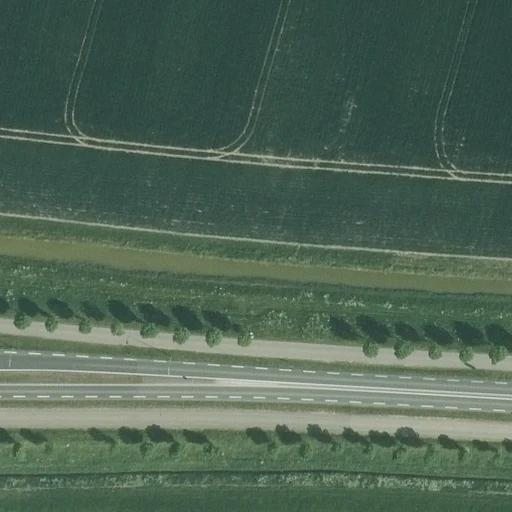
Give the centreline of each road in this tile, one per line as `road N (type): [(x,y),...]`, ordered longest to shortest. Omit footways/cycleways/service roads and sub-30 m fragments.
road 1 (unclassified): [(511,363),(0,326)]
road 2 (unclassified): [(511,434),(277,421),(0,419)]
road 3 (primary): [(400,392),(0,364)]
road 4 (primary): [(0,393),(400,392)]
